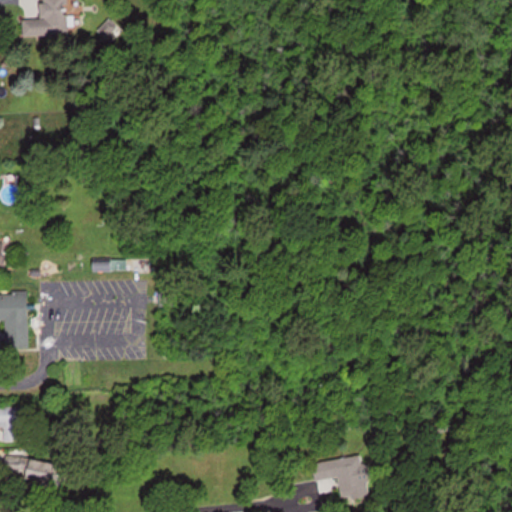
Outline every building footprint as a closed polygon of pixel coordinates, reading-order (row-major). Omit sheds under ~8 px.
[(43,0),(44,20),(35,20),(35,35),(70,34),(70,0),(43,0)] [(160,306),(175,306),(175,292),(160,292),(160,306)] [(0,296),(0,329),(1,330),(5,355),(29,354),(29,298),(31,297),(0,296)] [(5,441),(27,441),(27,407),(0,406),(0,426),(5,427),(5,441)] [(371,495),(364,455),(315,463),(319,481),(341,477),(345,500),(371,495)] [(32,482),(64,487),(67,464),(35,459),(32,482)]
